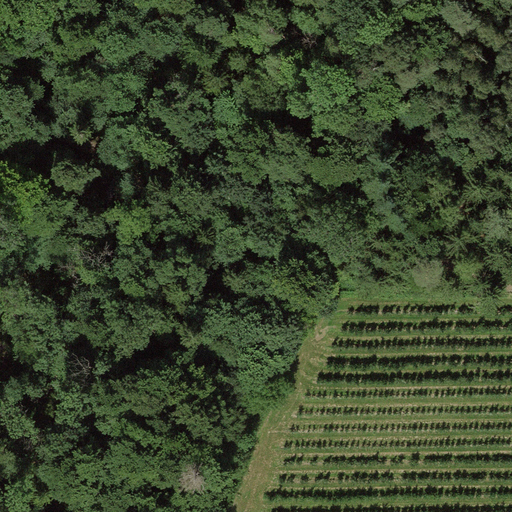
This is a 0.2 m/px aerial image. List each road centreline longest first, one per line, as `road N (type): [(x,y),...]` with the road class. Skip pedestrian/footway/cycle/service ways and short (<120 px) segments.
road 1 (track): [(511,256),(445,244),(378,173),(359,112),(363,0)]
road 2 (track): [(486,0),(460,58),(480,120),(441,172),(378,173)]
